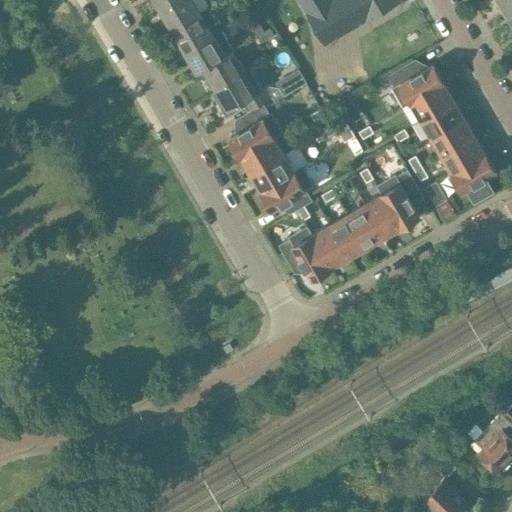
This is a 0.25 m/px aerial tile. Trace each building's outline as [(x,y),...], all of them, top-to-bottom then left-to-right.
[(203,11),(196,0),(175,0),(161,8),(174,29),(203,11)] [(301,0),(308,10),(307,11),(325,43),(367,18),(368,19),(399,0),(301,0)] [(511,0),(501,0),(508,12),(511,9),(511,0)] [(203,11),(174,29),(186,49),(215,32),(203,11)] [(265,29),(257,16),(250,21),(258,34),(265,29)] [(258,34),(262,41),(275,33),(271,26),(265,29),(258,34)] [(223,28),(215,32),(186,49),(198,70),(235,48),(223,28)] [(247,69),(235,48),(198,70),(198,71),(206,67),(211,75),(206,78),(212,87),(216,84),(218,86),(247,69)] [(445,80),(434,61),(423,68),(417,57),(388,73),(395,84),(393,86),(404,104),(445,80)] [(278,78),(285,92),(309,81),(302,66),(278,78)] [(273,96),(267,84),(259,89),(247,69),(218,86),(220,90),(214,93),(224,110),(243,99),(249,110),(264,101),(273,96)] [(455,97),(445,80),(404,104),(404,105),(413,100),(422,116),(455,97)] [(350,96),(342,100),(350,114),(358,109),(350,96)] [(433,134),(465,115),(455,97),(422,116),(433,134)] [(236,117),(243,128),(231,135),(242,153),(284,129),(273,111),(271,112),(264,101),(249,110),(236,117)] [(324,111),(322,107),(312,112),(316,120),(326,114),(324,111)] [(476,132),(465,115),(433,134),(443,152),(476,132)] [(345,140),(356,134),(346,117),(327,127),(331,135),(339,130),(345,140)] [(374,130),(370,123),(360,130),(364,137),(374,130)] [(409,133),(405,126),(395,133),(399,140),(409,133)] [(284,130),(284,129),(242,153),(253,171),(285,152),(276,135),(284,130)] [(476,132),(443,152),(453,169),(486,150),(476,132)] [(497,169),(486,150),(453,169),(464,188),(466,187),(469,192),(481,185),(478,180),(497,169)] [(253,171),(263,189),(304,164),(304,163),(295,168),(285,152),(253,171)] [(417,153),(410,158),(416,168),(423,164),(417,153)] [(263,189),(274,207),(285,200),(291,211),(298,208),(305,203),(313,199),(310,193),(307,187),(315,183),(304,164),(263,189)] [(423,164),(416,168),(422,178),(429,174),(423,164)] [(368,166),(361,170),(367,180),(374,176),(368,166)] [(402,224),(421,213),(414,202),(425,195),(408,167),(398,174),(396,172),(378,182),(402,224)] [(437,179),(426,185),(436,204),(448,197),(437,179)] [(343,180),(333,187),(337,194),(348,188),(343,180)] [(384,234),(402,224),(378,182),(377,183),(382,191),(365,201),(384,234)] [(337,194),(333,187),(322,193),(327,200),(337,194)] [(384,234),(365,201),(348,212),(367,244),(384,234)] [(305,203),(298,208),(304,218),(311,214),(305,203)] [(349,255),(367,244),(348,212),(330,222),(349,255)] [(349,255),(330,222),(313,232),(308,223),(307,224),(332,265),(349,255)] [(314,276),(332,265),(307,224),(289,234),(291,236),(280,243),(296,271),(307,264),(314,276)] [(511,411),(509,415),(505,411),(478,440),(484,446),(480,451),(499,469),(501,466),(504,465),(509,461),(510,457),(511,455),(511,411)] [(426,429),(438,441),(450,428),(438,416),(426,429)] [(436,448),(424,435),(414,446),(426,458),(436,448)] [(455,441),(447,449),(460,462),(468,453),(455,441)] [(436,464),(433,468),(425,476),(435,486),(425,495),(443,511),(458,511),(468,501),(444,478),(449,472),(456,465),(441,451),(432,460),(436,464)]
